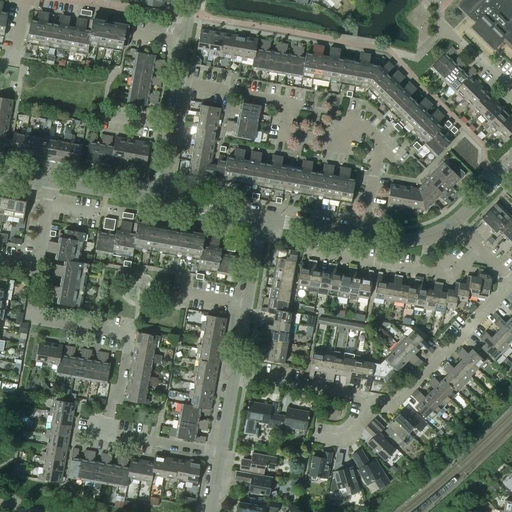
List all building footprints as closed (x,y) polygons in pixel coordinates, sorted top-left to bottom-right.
[(511,0),(464,0),(457,7),(471,20),(472,20),(475,23),(470,28),(493,51),(503,41),(509,47),(511,49),(511,0)] [(49,45),(53,24),(31,20),(26,46),(31,47),(32,41),(45,44),(44,49),(48,50),(49,45)] [(105,44),(109,24),(92,21),(90,31),(88,40),(89,40),(89,41),(105,44)] [(88,40),(90,31),(53,24),(49,45),(88,52),(89,41),(89,40),(88,40)] [(123,46),(125,34),(126,27),(109,24),(105,44),(122,47),(123,46)] [(208,50),(212,32),(200,30),(196,52),(201,53),(202,49),(208,50)] [(220,52),(223,33),(212,32),(208,50),(208,51),(208,54),(212,55),(213,51),(220,52)] [(231,54),(234,35),(223,33),(220,52),(219,56),(224,57),(224,53),(231,54)] [(242,56),(245,37),(234,35),(231,54),(230,58),(235,59),(236,55),(242,56)] [(256,49),(258,40),(245,37),(242,56),(241,60),(246,61),(247,57),(253,58),(254,58),(255,49),(256,49)] [(260,70),(265,41),(260,40),(259,46),(261,46),(260,50),(256,49),(255,49),(254,58),(253,58),(251,69),(260,70)] [(268,72),(272,52),(267,51),(267,47),(270,47),(270,42),(265,41),(260,70),(268,72)] [(277,73),(282,44),(277,43),(276,49),(278,49),(277,53),(272,52),(268,72),(277,73)] [(285,75),(289,55),(284,54),(284,50),(286,50),(287,45),(282,44),(277,73),(285,75)] [(293,76),(299,47),(293,46),(292,52),(295,52),(294,56),(289,55),(285,75),(293,76)] [(301,78),(305,58),(300,57),(301,53),(303,53),(304,48),(299,47),(293,76),(301,78)] [(437,74),(451,60),(447,56),(450,54),(451,55),(455,51),(451,47),(430,68),(437,74)] [(155,61),(156,56),(136,52),(134,61),(163,66),(164,61),(159,60),(158,62),(155,61)] [(378,66),(369,64),(352,61),(306,53),(305,58),(301,78),(301,79),(306,80),(307,75),(336,80),(335,85),(340,86),(341,81),(368,86),(371,88),(367,92),(370,95),(374,91),(391,108),(396,113),(392,116),(395,120),(399,116),(414,101),(378,66)] [(442,80),(463,59),(459,55),(456,59),(457,61),(454,64),(451,60),(437,74),(442,80)] [(448,86),(463,72),(459,68),(462,65),(463,67),(467,63),(463,59),(442,80),(448,86)] [(162,71),(163,66),(134,61),(133,69),(153,73),(153,68),(157,68),(157,70),(162,71)] [(388,72),(393,67),(389,64),(385,68),(388,72)] [(454,92),(470,76),(471,76),(476,71),(471,67),(468,71),(469,72),(466,75),(463,72),(448,86),(454,92)] [(152,78),(153,73),(133,69),(131,77),(160,83),(161,77),(156,76),(156,78),(152,78)] [(404,78),(398,73),(394,77),(399,83),(404,78)] [(478,84),(471,76),(470,76),(454,92),(457,96),(459,93),(464,98),(478,84)] [(160,88),(160,83),(131,77),(130,86),(150,89),(151,84),(154,85),(154,87),(160,88)] [(414,88),(408,82),(404,87),(409,93),(414,88)] [(482,97),(487,92),(478,84),(464,98),(470,103),(467,106),(471,109),(475,104),(478,101),(482,97)] [(149,94),(150,89),(130,86),(128,94),(158,99),(158,94),(153,93),(153,95),(149,94)] [(490,105),(495,100),(487,92),(482,97),(478,101),(475,104),(471,109),(474,112),(476,110),(478,112),(481,115),(483,112),(486,109),(490,105)] [(158,99),(128,94),(127,103),(147,106),(148,101),(151,101),(151,103),(157,104),(158,99)] [(0,110),(11,112),(13,100),(0,97),(0,110)] [(432,105),(426,100),(421,104),(427,110),(432,105)] [(498,113),(503,108),(495,100),(490,105),(486,109),(483,112),(481,115),(483,117),(486,119),(484,122),(487,125),(491,120),(494,117),(498,113)] [(427,114),(421,108),(414,101),(399,116),(412,129),(427,114)] [(259,115),(260,106),(240,102),(239,108),(235,107),(236,105),(230,104),(229,109),(259,115)] [(218,121),(220,108),(200,105),(199,112),(196,112),(195,117),(198,117),(218,121)] [(507,121),(511,116),(503,108),(498,113),(494,117),(491,120),(487,125),(490,128),(492,126),(495,128),(497,131),(499,128),(502,125),(507,121)] [(257,123),(259,115),(229,109),(228,115),(234,116),(234,114),(238,114),(237,119),(257,123)] [(0,121),(9,123),(11,112),(0,110),(0,121)] [(442,115),(436,110),(431,114),(437,120),(442,115)] [(426,142),(440,127),(427,114),(412,129),(426,142)] [(511,132),(511,116),(507,121),(502,125),(499,128),(497,131),(499,133),(502,135),(500,138),(503,141),(508,137),(511,134),(511,132)] [(216,132),(218,121),(198,117),(197,123),(194,123),(193,128),(196,128),(216,132)] [(256,131),(257,123),(237,119),(236,125),(232,124),(233,122),(227,121),(226,126),(256,131)] [(0,133),(7,134),(9,123),(0,121),(0,133)] [(402,128),(397,123),(393,127),(398,132),(402,128)] [(254,140),(256,131),(226,126),(225,131),(231,132),(231,130),(235,131),(234,136),(254,140)] [(429,151),(443,136),(440,133),(443,130),(440,127),(426,142),(423,145),(429,151)] [(214,143),(216,132),(196,128),(195,135),(192,134),(191,139),(194,140),(214,143)] [(22,155),(26,132),(21,131),(21,134),(14,133),(12,139),(11,147),(10,153),(22,155)] [(33,157),(37,137),(30,136),(30,133),(26,132),(22,155),(33,157)] [(10,139),(6,138),(7,134),(0,133),(0,144),(5,145),(9,146),(11,147),(12,139),(10,139)] [(94,164),(97,144),(92,143),(93,139),(95,139),(96,134),(90,133),(85,162),(94,164)] [(436,157),(450,143),(446,139),(449,136),(446,133),(443,136),(429,151),(436,157)] [(44,159),(48,136),(44,135),(43,138),(37,137),(33,157),(44,159)] [(102,165),(107,136),(102,135),(101,140),(103,141),(102,145),(97,144),(94,164),(102,165)] [(55,161),(59,141),(52,140),(53,137),(48,136),(44,159),(55,161)] [(114,147),(113,147),(109,146),(109,142),(112,142),(113,137),(107,136),(102,165),(111,167),(113,157),(113,156),(112,156),(114,147)] [(123,162),(127,139),(115,137),(113,147),(114,147),(112,156),(113,156),(113,157),(119,158),(118,161),(123,162)] [(67,163),(71,140),(66,139),(66,142),(59,141),(55,161),(67,163)] [(135,161),(138,141),(127,139),(123,162),(127,163),(128,160),(135,161)] [(78,165),(82,145),(75,144),(75,141),(71,140),(67,163),(78,165)] [(212,154),(214,143),(194,140),(193,146),(190,145),(189,150),(212,154)] [(146,166),(150,143),(138,141),(135,161),(141,162),(141,165),(146,166)] [(421,147),(416,142),(412,146),(417,151),(421,147)] [(210,165),(212,154),(189,150),(189,154),(192,155),(190,161),(210,165)] [(227,162),(226,161),(221,161),(222,156),(218,156),(214,180),(224,182),(224,178),(227,162)] [(355,180),(344,178),(290,168),(227,157),(226,161),(227,162),(224,178),(261,185),(260,190),(265,191),(266,185),(279,188),(278,193),(282,194),(283,188),(286,189),(291,190),(290,195),(294,196),(295,190),(309,193),(308,198),(316,200),(317,194),(346,199),(345,205),(350,206),(355,180)] [(208,177),(210,165),(190,161),(189,168),(186,168),(185,173),(208,177)] [(451,170),(444,163),(435,171),(442,178),(450,186),(452,183),(455,181),(457,183),(460,179),(459,178),(462,175),(462,172),(459,169),(456,169),(454,173),(451,170)] [(442,178),(435,171),(427,180),(434,186),(444,196),(447,193),(445,191),(447,188),(450,186),(442,178)] [(434,186),(427,180),(419,188),(426,195),(434,202),(437,199),(439,197),(441,199),(444,196),(434,186)] [(398,206),(402,186),(390,184),(386,207),(391,208),(392,205),(398,206)] [(410,208),(413,188),(402,186),(398,206),(398,209),(403,210),(403,207),(410,208)] [(426,195),(419,188),(418,189),(413,188),(410,208),(425,211),(428,208),(431,205),(434,202),(426,195)] [(13,217),(16,200),(9,199),(10,195),(7,194),(2,221),(6,222),(7,216),(13,217)] [(22,225),(27,198),(23,197),(22,201),(16,200),(13,217),(19,218),(18,224),(22,225)] [(493,234),(508,219),(494,205),(479,220),(482,223),(475,229),(481,235),(486,230),(484,229),(486,227),(493,234)] [(503,237),(511,226),(511,217),(510,216),(508,219),(493,234),(496,236),(499,233),(503,237)] [(104,253),(110,219),(105,218),(103,229),(105,229),(104,233),(99,232),(95,252),(104,253)] [(116,235),(115,235),(111,234),(111,230),(113,231),(115,220),(110,219),(104,253),(113,255),(113,251),(116,235)] [(135,234),(125,232),(126,229),(128,230),(129,223),(121,222),(119,231),(116,231),(115,235),(116,235),(113,251),(132,255),(134,245),(134,243),(135,234)] [(150,247),(154,227),(136,224),(135,234),(134,243),(134,245),(150,247)] [(502,249),(511,239),(511,226),(503,237),(506,240),(504,243),(502,242),(498,246),(502,249)] [(167,250),(170,230),(154,227),(150,247),(167,250)] [(83,241),(85,233),(65,230),(64,235),(59,234),(59,237),(80,241),(83,241)] [(184,253),(187,233),(170,230),(167,250),(184,253)] [(202,246),(204,236),(187,233),(184,253),(200,256),(200,255),(202,246)] [(76,258),(79,245),(84,246),(85,242),(83,241),(80,241),(59,237),(55,259),(64,261),(64,260),(81,263),(82,259),(76,258)] [(220,253),(221,253),(221,249),(218,248),(219,239),(212,238),(210,244),(213,245),(212,248),(202,246),(200,255),(200,256),(198,266),(217,270),(220,253)] [(225,275),(231,240),(226,239),(224,250),(226,250),(225,254),(221,253),(220,253),(217,270),(216,273),(225,275)] [(511,245),(511,239),(502,249),(506,253),(510,249),(508,248),(511,245)] [(234,276),(237,256),(231,255),(232,252),(234,252),(236,241),(231,240),(225,275),(234,276)] [(296,261),(297,251),(287,250),(285,260),(296,261)] [(296,261),(285,260),(276,258),(274,268),(294,271),(296,261)] [(82,281),(84,268),(90,269),(91,265),(81,263),(64,260),(64,261),(61,282),(87,286),(87,282),(82,281)] [(307,291),(307,290),(312,260),(308,260),(307,266),(308,266),(308,268),(301,267),(297,289),(307,291)] [(317,293),(321,271),(314,270),(314,268),(315,268),(316,261),(312,260),(307,290),(317,292),(317,293)] [(327,295),(332,264),(328,263),(327,270),(328,270),(328,272),(321,271),(317,293),(327,295)] [(337,297),(341,274),(334,273),(334,271),(335,271),(336,265),(332,264),(327,295),(337,297)] [(347,298),(353,268),(348,267),(347,273),(348,274),(348,276),(341,274),(337,297),(347,298)] [(292,282),(294,271),(274,268),(272,278),(292,282)] [(357,300),(361,278),(354,277),(355,275),(357,268),(353,268),(347,298),(357,300)] [(478,298),(482,272),(482,270),(478,269),(477,275),(478,275),(478,277),(470,276),(467,296),(478,298)] [(368,299),(373,271),(369,270),(367,277),(368,277),(368,279),(361,278),(357,300),(358,298),(368,299)] [(384,300),(387,282),(380,281),(380,279),(381,279),(382,273),(378,272),(373,298),(384,300)] [(488,296),(491,278),(485,272),(482,272),(478,298),(485,299),(488,296)] [(394,301),(398,276),(394,275),(393,281),(394,282),(394,284),(387,282),(384,300),(394,301)] [(467,296),(470,276),(467,275),(466,282),(466,284),(459,283),(456,300),(466,302),(467,296)] [(404,303),(407,286),(400,285),(400,283),(401,283),(402,276),(398,276),(394,301),(404,303)] [(0,288),(8,289),(9,279),(0,277),(0,288)] [(290,292),(292,282),(272,278),(271,288),(290,292)] [(413,307),(418,279),(414,278),(413,285),(414,285),(414,287),(407,286),(404,303),(414,305),(413,307)] [(424,309),(427,289),(420,288),(420,286),(421,286),(422,280),(418,279),(413,307),(424,309)] [(78,303),(80,290),(86,290),(87,286),(61,282),(57,304),(83,308),(84,304),(78,303)] [(434,311),(438,283),(434,282),(433,288),(434,289),(434,291),(427,289),(424,309),(434,311)] [(455,309),(456,300),(459,283),(455,282),(454,289),(455,289),(454,291),(447,290),(447,293),(444,307),(445,307),(455,309)] [(444,307),(447,293),(440,292),(441,290),(443,283),(438,283),(434,311),(444,313),(445,307),(444,307)] [(288,302),(290,292),(271,288),(269,298),(288,302)] [(287,312),(288,302),(269,298),(267,308),(287,312)] [(293,323),(295,313),(287,312),(267,308),(266,312),(273,314),(273,313),(275,313),(274,320),(293,323)] [(224,330),(226,319),(206,315),(205,322),(202,322),(201,326),(224,330)] [(328,325),(329,319),(319,317),(318,324),(328,325)] [(511,321),(509,319),(505,324),(503,322),(504,322),(499,317),(496,320),(511,335),(511,321)] [(338,327),(340,321),(329,319),(328,325),(338,327)] [(292,333),(293,323),(274,320),(273,327),(271,326),(271,325),(264,324),(263,328),(292,333)] [(511,341),(511,335),(496,320),(493,323),(498,328),(499,327),(500,328),(495,333),(509,347),(510,347),(508,345),(511,341)] [(348,329),(349,323),(340,321),(338,327),(348,329)] [(358,331),(359,325),(349,323),(348,329),(358,331)] [(222,342),(224,330),(201,326),(200,331),(203,331),(202,338),(222,342)] [(290,343),(292,333),(263,328),(263,332),(269,334),(269,333),(271,333),(270,340),(290,343)] [(432,349),(413,330),(406,338),(418,350),(423,345),(425,347),(424,347),(429,352),(432,349)] [(159,341),(160,336),(137,332),(135,344),(155,347),(156,340),(159,341)] [(509,347),(495,333),(490,338),(489,337),(490,336),(485,332),(482,335),(502,355),(509,347)] [(502,355),(482,335),(479,338),(484,342),(486,343),(481,348),(495,362),(502,355)] [(418,350),(406,338),(404,336),(397,343),(417,363),(420,360),(415,356),(413,355),(418,350)] [(220,353),(222,342),(202,338),(201,345),(198,344),(197,349),(220,353)] [(286,353),(287,343),(290,344),(290,343),(270,340),(269,347),(267,346),(261,344),(260,348),(286,353)] [(46,366),(51,343),(39,341),(35,361),(43,363),(42,365),(46,366)] [(59,364),(61,355),(62,345),(51,343),(46,366),(51,367),(51,364),(58,365),(58,364),(59,364)] [(417,363),(397,343),(390,351),(404,365),(409,360),(410,361),(410,362),(414,366),(417,363)] [(153,354),(155,347),(135,344),(133,355),(156,359),(156,355),(153,354)] [(56,374),(65,376),(70,347),(65,346),(64,351),(66,352),(65,356),(61,355),(59,364),(58,364),(58,365),(56,374)] [(73,377),(77,358),(71,357),(72,353),(74,353),(75,348),(70,347),(65,376),(73,377)] [(284,363),(286,353),(260,348),(259,353),(266,354),(266,353),(268,353),(267,360),(284,363)] [(484,361),(472,349),(467,354),(465,353),(466,352),(461,348),(458,351),(477,369),(484,361)] [(81,379),(87,350),(81,349),(80,354),(82,355),(82,358),(77,358),(73,377),(81,379)] [(218,364),(220,353),(197,349),(197,353),(200,354),(198,361),(218,364)] [(90,380),(93,361),(88,360),(89,356),(91,356),(92,351),(87,350),(81,379),(90,380)] [(320,372),(323,352),(313,350),(308,378),(312,379),(314,373),(313,372),(313,370),(320,372)] [(404,365),(390,351),(389,351),(391,353),(384,360),(397,372),(403,378),(406,375),(401,370),(401,371),(399,370),(404,365)] [(477,369),(458,351),(456,354),(460,358),(461,358),(462,359),(457,364),(472,378),(470,376),(477,369)] [(98,382),(103,353),(98,352),(97,357),(99,358),(98,361),(93,361),(90,380),(98,382)] [(328,382),(333,354),(323,352),(320,372),(327,373),(326,375),(324,381),(328,382)] [(107,383),(110,363),(105,363),(105,359),(107,359),(108,354),(103,353),(98,382),(107,383)] [(340,375),(343,358),(333,356),(334,354),(333,354),(328,382),(333,383),(334,376),(333,376),(333,374),(340,375)] [(151,370),(152,363),(155,364),(156,359),(133,355),(131,366),(151,370)] [(348,385),(353,360),(343,358),(340,375),(347,376),(346,378),(344,385),(348,385)] [(360,379),(363,361),(353,360),(348,385),(353,386),(354,380),(353,379),(353,377),(360,379)] [(397,372),(384,360),(380,365),(386,383),(397,372)] [(216,375),(218,364),(198,361),(197,367),(194,367),(193,371),(216,375)] [(370,381),(373,363),(363,361),(360,379),(367,380),(366,382),(364,388),(369,389),(370,381)] [(472,378),(457,364),(453,369),(451,367),(452,367),(447,362),(444,365),(464,385),(472,378)] [(386,383),(380,365),(373,363),(370,381),(386,383)] [(464,385),(444,365),(441,368),(446,373),(446,372),(448,374),(443,378),(457,392),(464,385)] [(149,377),(151,370),(131,366),(129,378),(152,382),(152,377),(149,377)] [(214,387),(216,375),(193,371),(193,376),(196,376),(194,383),(214,387)] [(457,392),(443,378),(438,383),(437,382),(437,381),(433,377),(430,380),(450,400),(457,392)] [(147,392),(148,385),(151,386),(152,382),(129,378),(127,389),(147,392)] [(450,400),(430,380),(428,383),(432,387),(434,388),(429,393),(443,407),(450,400)] [(212,398),(214,387),(194,383),(193,390),(190,390),(189,394),(212,398)] [(145,399),(147,392),(127,389),(125,401),(148,404),(148,400),(145,399)] [(443,407),(429,393),(424,398),(423,396),(419,392),(416,395),(436,414),(443,407)] [(210,409),(212,398),(189,394),(189,398),(191,399),(190,405),(191,405),(210,409)] [(436,414),(416,395),(413,398),(417,402),(418,401),(419,403),(414,408),(429,422),(436,414)] [(73,415),(75,404),(55,400),(54,407),(51,407),(50,411),(73,415)] [(270,414),(271,406),(263,405),(263,406),(259,405),(259,404),(249,402),(248,406),(247,406),(247,408),(248,408),(243,434),(256,436),(257,429),(255,428),(256,421),(268,424),(267,427),(275,428),(277,415),(270,414)] [(191,405),(190,405),(181,404),(179,413),(199,416),(200,411),(204,412),(204,414),(209,415),(210,409),(191,405)] [(424,428),(413,417),(404,408),(393,419),(408,433),(414,427),(420,432),(424,428)] [(306,430),(308,418),(309,419),(309,416),(308,416),(309,413),(299,411),(298,412),(294,411),(295,410),(286,409),(285,417),(277,415),(275,428),(283,430),(284,426),(306,430)] [(71,427),(73,415),(50,411),(49,416),(52,416),(51,423),(71,427)] [(198,421),(199,416),(179,413),(178,421),(207,426),(208,421),(203,420),(202,422),(198,421)] [(384,428),(374,419),(370,423),(379,433),(384,428)] [(408,433),(393,419),(395,421),(384,431),(401,448),(406,443),(402,440),(408,433)] [(196,433),(197,427),(201,428),(201,430),(206,431),(207,426),(178,421),(177,429),(196,433)] [(69,438),(71,427),(51,423),(50,430),(47,429),(46,434),(69,438)] [(395,451),(384,440),(382,438),(383,437),(379,433),(370,423),(364,429),(373,437),(367,443),(385,461),(395,451)] [(204,443),(205,437),(200,436),(199,438),(196,438),(196,433),(177,429),(175,438),(204,443)] [(67,449),(69,438),(46,434),(45,438),(48,439),(47,446),(67,449)] [(65,460),(67,449),(47,446),(46,452),(43,452),(42,456),(65,460)] [(77,480),(80,459),(75,458),(76,454),(78,455),(79,449),(73,448),(68,479),(77,480)] [(85,481),(90,451),(85,450),(84,456),(86,456),(85,460),(80,459),(77,480),(85,481)] [(389,483),(375,459),(369,463),(361,450),(351,455),(359,469),(357,470),(367,485),(374,481),(379,489),(389,483)] [(93,483),(97,462),(91,461),(92,457),(94,458),(95,452),(90,451),(85,481),(93,483)] [(327,479),(332,453),(325,452),(324,459),(321,458),(312,456),(309,476),(327,479)] [(101,484),(106,454),(101,453),(100,459),(102,459),(102,463),(97,462),(93,483),(101,484)] [(275,468),(277,457),(252,453),(250,462),(241,461),(239,471),(264,476),(265,466),(275,468)] [(110,485),(113,465),(108,464),(109,460),(111,461),(112,455),(106,454),(101,484),(110,485)] [(163,477),(166,457),(155,455),(153,462),(154,462),(151,478),(152,478),(156,479),(156,476),(163,477)] [(63,472),(65,460),(42,456),(41,461),(44,461),(43,468),(63,472)] [(118,486),(123,457),(118,456),(117,462),(119,462),(118,466),(113,465),(110,485),(118,486)] [(130,468),(129,468),(124,467),(125,463),(127,464),(128,458),(123,457),(118,486),(127,488),(128,481),(127,481),(130,468)] [(174,482),(178,459),(166,457),(163,477),(170,478),(169,481),(174,482)] [(139,480),(143,460),(131,458),(129,468),(130,468),(127,481),(128,481),(132,482),(132,479),(139,480)] [(185,481),(189,461),(178,459),(174,482),(178,483),(179,480),(185,481)] [(154,462),(153,462),(143,460),(139,480),(146,482),(146,485),(151,485),(152,478),(151,478),(154,462)] [(197,486),(201,463),(189,461),(185,481),(192,482),(192,485),(197,486)] [(358,491),(352,467),(346,469),(340,470),(341,465),(335,464),(333,472),(338,489),(346,487),(348,494),(358,491)] [(61,483),(63,472),(43,468),(42,475),(39,474),(38,479),(61,483)] [(269,488),(271,478),(272,478),(272,477),(264,476),(239,471),(236,471),(234,480),(243,482),(244,482),(245,481),(246,480),(246,479),(250,479),(248,492),(259,494),(262,495),(269,496),(270,488),(269,488)] [(264,511),(265,511),(271,511),(277,511),(279,503),(261,500),(260,506),(239,502),(236,511),(264,511)] [(511,511),(511,501),(505,500),(503,511),(511,511)]
